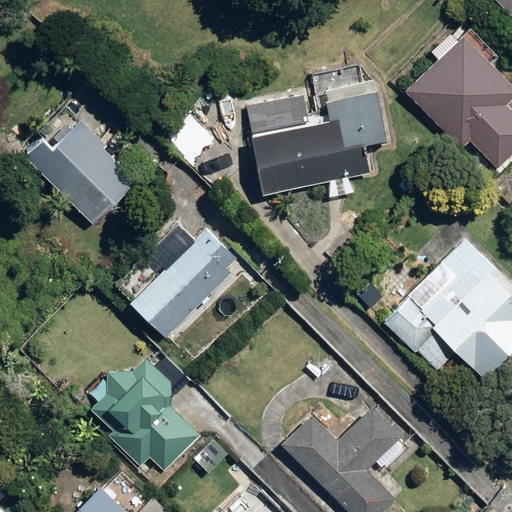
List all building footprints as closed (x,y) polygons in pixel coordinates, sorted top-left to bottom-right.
[(511,0),(488,0),(511,23),(511,0)] [(511,90),(455,34),(399,90),(458,149),(465,141),(494,169),(511,151),(511,114),(502,104),(511,94),(511,90)] [(257,195),(368,173),(362,143),(380,139),(371,92),(320,102),(323,121),(304,125),(298,95),(240,107),(257,195)] [(33,135),(16,153),(88,225),(136,177),(74,116),(44,146),(33,135)] [(198,224),(120,301),(158,340),(227,273),(222,267),(230,257),(198,224)] [(511,299),(511,292),(459,239),(403,293),(406,296),(380,321),(411,352),(414,350),(434,370),(453,351),(480,378),(511,346),(511,300),(511,299)] [(362,280),(350,292),(364,305),(376,294),(362,280)] [(99,391),(83,409),(107,430),(103,434),(137,466),(146,457),(165,474),(200,436),(165,405),(165,382),(137,356),(125,368),(99,370),(99,391)] [(214,370),(200,384),(231,413),(244,399),(214,370)] [(304,415),(275,444),(345,511),(378,511),(391,499),(362,471),(396,436),(365,406),(330,441),(304,415)] [(90,483),(62,511),(161,511),(147,498),(135,511),(123,501),(117,508),(90,483)] [(259,503),(240,484),(213,511),(250,511),(251,511),(259,503)]
